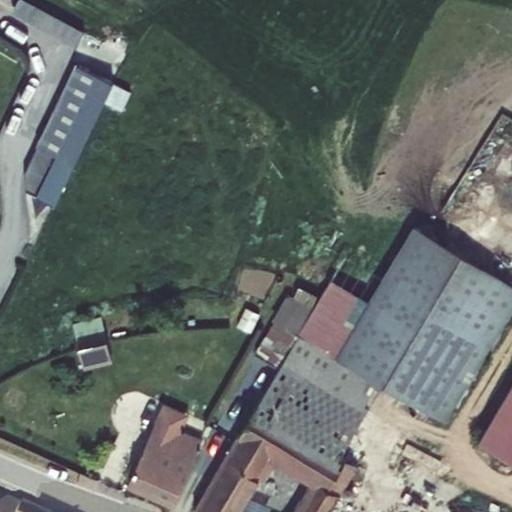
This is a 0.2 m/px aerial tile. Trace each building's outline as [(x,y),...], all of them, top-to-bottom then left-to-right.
[(30,0),(17,0),(15,5),(78,39),(84,29),(30,0)] [(127,52),(92,33),(27,170),(26,187),(56,201),(127,52)] [(511,315),(511,278),(418,221),(339,350),(385,378),(440,411),(450,417),(511,315)] [(290,324),(278,317),(260,347),(272,353),(290,324)] [(284,360),(302,327),(290,324),(272,353),(284,360)] [(339,350),(302,327),(284,360),(262,397),(360,458),(385,378),(339,350)] [(92,338),(66,347),(72,366),(99,358),(92,338)] [(440,411),(385,378),(360,458),(400,482),(440,411)] [(511,389),(481,440),(511,459),(511,389)] [(326,511),(360,458),(262,397),(260,395),(197,498),(220,511),(326,511)] [(200,430),(159,413),(133,475),(175,492),(200,430)] [(396,511),(404,495),(362,476),(345,511),(396,511)] [(19,511),(29,489),(5,479),(0,490),(0,491),(0,511),(19,511)] [(81,511),(29,489),(19,511),(81,511)]
